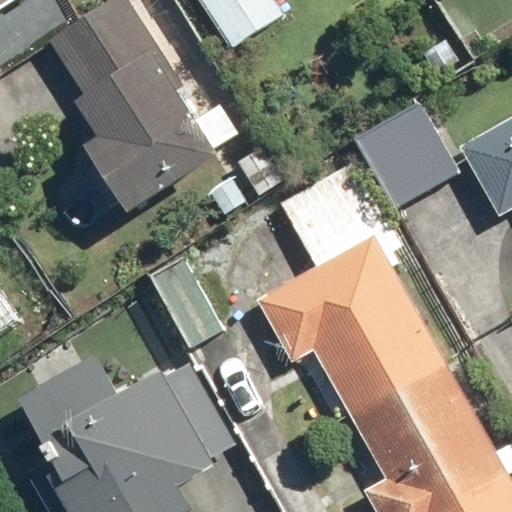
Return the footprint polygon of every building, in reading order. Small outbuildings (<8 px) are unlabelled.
[(127,0),(111,0),(45,40),(105,137),(87,148),(128,214),(223,156),(127,0)] [(273,0),(198,0),(233,50),(284,16),(273,0)] [(419,100),(353,141),(396,210),(462,169),(419,100)] [(511,115),(459,146),(501,218),(511,212),(511,115)] [(511,511),(511,477),(376,237),(260,302),(293,361),(315,349),(389,479),(367,492),(378,511),(511,511)] [(182,257),(149,276),(191,349),(224,329),(182,257)] [(168,370),(124,394),(102,355),(22,400),(55,459),(47,464),(73,511),(190,511),(197,508),(184,486),(221,465),(215,454),(236,443),(192,363),(171,375),(168,370)]
